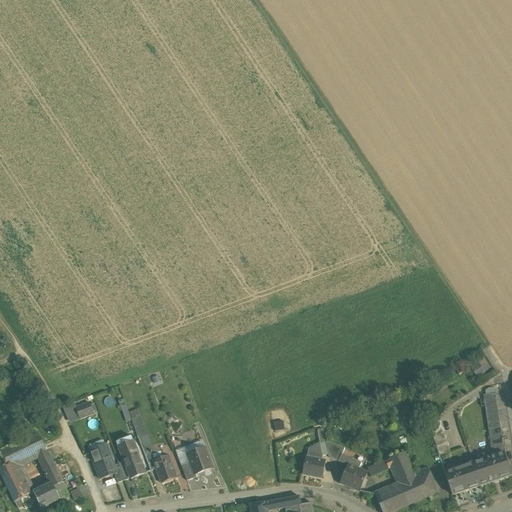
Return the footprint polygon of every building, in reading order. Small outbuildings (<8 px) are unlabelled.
[(484,373),(478,364),(472,369),(477,377),(484,373)] [(496,394),(484,396),(491,446),(502,445),(503,445),(496,394)] [(124,400),(119,402),(126,422),(131,420),(129,414),(124,400)] [(89,404),(76,409),(80,420),(94,415),(89,404)] [(139,410),(129,414),(131,420),(141,416),(139,410)] [(141,416),(131,420),(134,428),(144,424),(141,416)] [(438,417),(427,421),(439,456),(450,452),(438,417)] [(283,421),(273,422),(274,431),(284,430),(283,421)] [(144,424),(134,428),(138,438),(148,435),(144,424)] [(324,430),(317,431),(320,443),(322,455),(322,456),(323,456),(329,457),(326,443),(324,430)] [(39,435),(9,449),(17,466),(18,466),(38,456),(47,452),(39,435)] [(148,435),(138,438),(143,451),(148,449),(153,447),(148,435)] [(131,479),(145,474),(131,438),(117,444),(124,461),(131,479)] [(188,456),(205,449),(202,442),(176,452),(181,467),(190,463),(188,456)] [(345,449),(330,442),(326,443),(329,457),(329,458),(339,462),(342,455),(345,449)] [(320,443),(309,449),(307,459),(322,462),(323,456),(322,456),(320,443)] [(502,445),(491,446),(492,455),(493,455),(494,457),(504,454),(502,445)] [(161,452),(153,447),(148,449),(153,462),(163,458),(161,452)] [(114,470),(106,448),(90,454),(94,466),(95,465),(101,480),(115,475),(116,474),(114,470)] [(9,449),(0,453),(0,454),(5,466),(8,470),(17,466),(9,449)] [(148,449),(143,451),(151,472),(156,470),(153,462),(148,449)] [(212,466),(205,449),(188,456),(190,463),(195,475),(205,472),(204,469),(212,466)] [(47,452),(38,456),(40,461),(49,456),(47,452)] [(405,453),(389,460),(393,468),(400,485),(400,486),(404,494),(420,487),(414,474),(405,453)] [(504,454),(473,464),(480,486),(511,476),(504,454)] [(342,455),(339,462),(348,466),(359,470),(362,463),(342,455)] [(49,456),(40,461),(44,468),(53,463),(49,456)] [(163,458),(153,462),(156,470),(162,484),(176,479),(168,456),(163,458)] [(322,462),(307,459),(304,475),(321,479),(325,462),(322,462)] [(389,460),(367,470),(371,477),(393,468),(389,460)] [(131,479),(124,461),(118,463),(120,468),(125,481),(131,479)] [(53,463),(44,468),(47,474),(56,470),(53,463)] [(190,463),(181,467),(187,482),(197,478),(195,475),(190,463)] [(473,464),(445,474),(452,496),(480,486),(473,464)] [(8,470),(5,466),(0,468),(0,473),(4,481),(21,473),(18,466),(17,466),(8,470)] [(359,470),(348,466),(340,484),(360,492),(367,474),(359,470)] [(125,481),(120,468),(114,470),(116,474),(115,475),(118,484),(125,481)] [(427,469),(414,474),(420,487),(425,499),(438,493),(427,469)] [(56,470),(47,474),(50,481),(52,484),(54,488),(63,484),(56,470)] [(21,473),(4,481),(15,504),(18,502),(32,495),(21,473)] [(52,484),(50,481),(30,490),(32,494),(34,493),(35,497),(42,510),(60,501),(54,488),(52,484)] [(63,484),(54,488),(57,493),(65,489),(63,484)] [(400,486),(384,493),(385,497),(377,500),(381,511),(393,511),(409,505),(404,494),(400,486)] [(420,487),(404,494),(409,505),(425,499),(420,487)] [(72,500),(81,496),(77,488),(68,492),(72,500)] [(65,489),(57,493),(60,501),(69,497),(65,489)] [(32,495),(18,502),(20,505),(35,497),(34,493),(32,494),(32,495)] [(299,497),(264,504),(265,511),(268,511),(301,506),(299,498),(299,497)]
